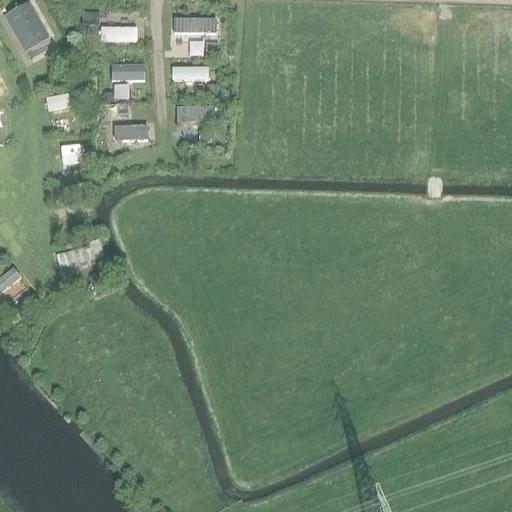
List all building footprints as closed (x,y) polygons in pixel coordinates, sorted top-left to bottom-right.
[(50,40),(29,4),(2,19),(23,55),(26,54),(50,40)] [(64,7),(55,11),(59,21),(69,17),(64,7)] [(83,27),(94,27),(94,15),(83,14),(83,27)] [(218,38),(218,22),(177,21),(177,37),(218,38)] [(102,29),(101,44),(139,45),(140,30),(102,29)] [(50,40),(26,54),(31,62),(54,49),(50,40)] [(191,58),(206,58),(206,45),(192,44),(191,58)] [(207,47),(207,59),(217,59),(217,47),(207,47)] [(147,84),(147,67),(112,67),(113,85),(147,84)] [(210,84),(211,71),(173,70),(173,83),(210,84)] [(131,103),(131,87),(114,87),(114,103),(131,103)] [(216,88),(207,88),(207,103),(216,103),(216,88)] [(112,95),(102,95),(103,105),(112,105),(112,95)] [(47,100),(48,112),(77,109),(76,97),(47,100)] [(122,108),(110,108),(111,117),(123,117),(122,108)] [(178,126),(213,126),(213,110),(178,110),(178,126)] [(116,129),(116,145),(150,144),(150,128),(116,129)] [(210,134),(199,134),(200,145),(210,144),(210,134)] [(77,144),(52,145),(53,156),(78,155),(77,144)] [(61,274),(106,263),(101,245),(57,256),(61,274)] [(18,273),(0,281),(0,305),(27,292),(18,273)] [(111,294),(106,280),(92,285),(97,299),(111,294)] [(30,321),(25,313),(17,318),(22,326),(30,321)]
